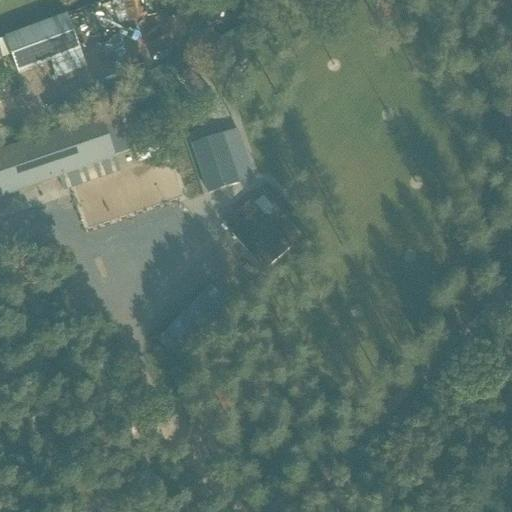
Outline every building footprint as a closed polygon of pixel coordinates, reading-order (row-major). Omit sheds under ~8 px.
[(4,37),(18,75),(80,52),(66,14),(4,37)] [(0,195),(46,180),(113,157),(100,119),(33,142),(0,152),(0,195)] [(240,227),(230,236),(262,273),(290,249),(250,202),(232,218),(240,227)] [(102,263),(113,278),(128,267),(116,252),(102,263)] [(179,358),(234,307),(213,284),(158,335),(179,358)]
